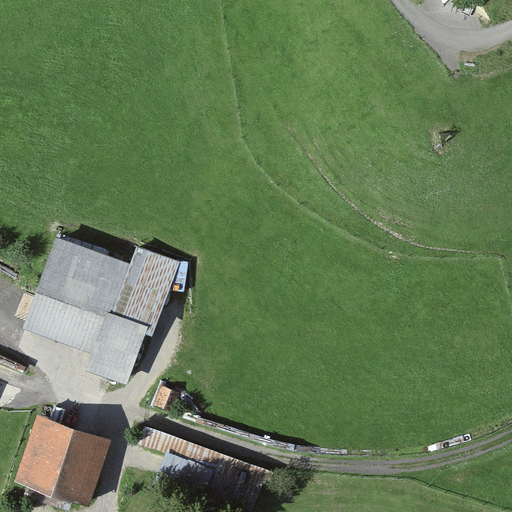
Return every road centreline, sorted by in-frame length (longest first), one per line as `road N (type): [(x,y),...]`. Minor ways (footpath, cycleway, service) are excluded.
road 1 (track): [(120,405),(243,450),(407,465),(511,427)]
road 2 (unclassified): [(511,30),(478,41),(447,37),(400,0)]
